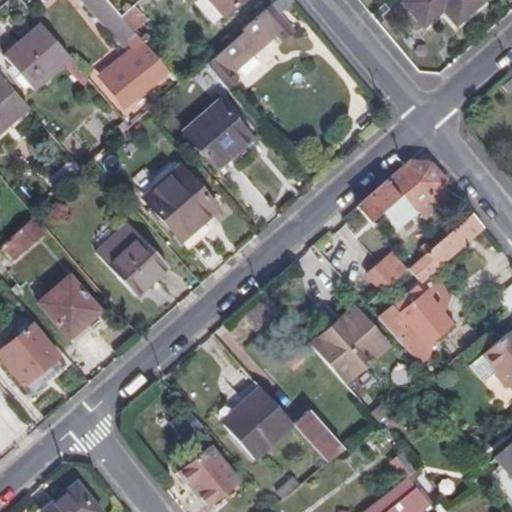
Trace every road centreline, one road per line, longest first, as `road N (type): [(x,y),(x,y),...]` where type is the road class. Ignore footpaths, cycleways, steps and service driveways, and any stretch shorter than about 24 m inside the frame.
road 1 (residential): [(83,420),(425,118)]
road 2 (residential): [(326,0),(425,118)]
road 3 (residential): [(425,118),(511,221)]
